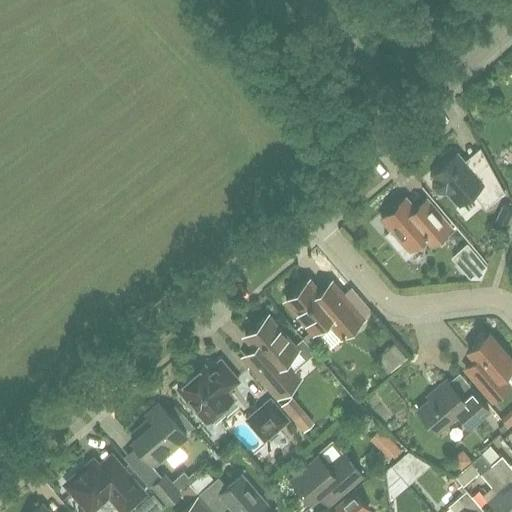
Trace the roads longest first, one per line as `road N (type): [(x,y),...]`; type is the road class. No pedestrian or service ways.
road 1 (residential): [(245,258),(19,0)]
road 2 (residential): [(305,206),(511,24)]
road 3 (residential): [(305,206),(386,304),(413,311),(491,302),(511,310)]
road 4 (residential): [(79,404),(245,258)]
road 5 (residential): [(0,312),(79,404)]
